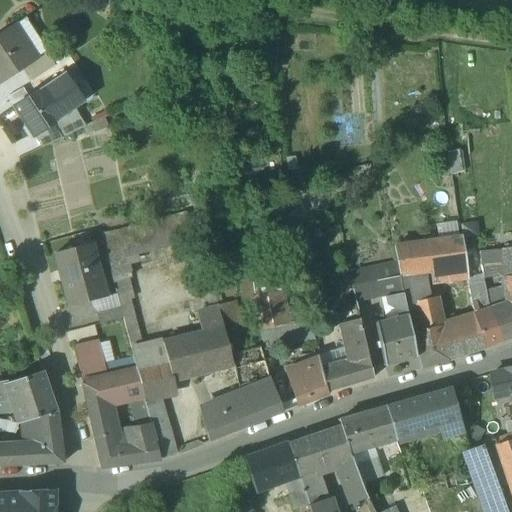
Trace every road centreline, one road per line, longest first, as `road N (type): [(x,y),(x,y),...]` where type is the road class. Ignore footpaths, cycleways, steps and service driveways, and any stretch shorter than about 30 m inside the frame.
road 1 (residential): [(511,355),(332,410),(161,478),(82,484)]
road 2 (residential): [(82,484),(74,429),(0,186)]
road 3 (track): [(511,46),(302,18)]
